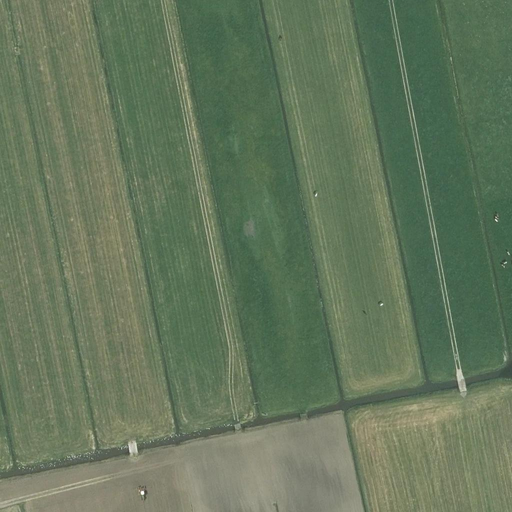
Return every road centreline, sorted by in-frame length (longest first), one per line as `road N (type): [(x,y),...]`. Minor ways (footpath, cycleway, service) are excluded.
road 1 (track): [(236,419),(230,348),(162,0)]
road 2 (track): [(463,391),(390,0)]
